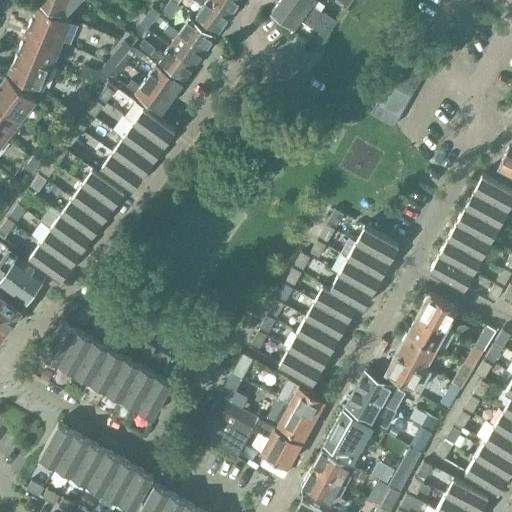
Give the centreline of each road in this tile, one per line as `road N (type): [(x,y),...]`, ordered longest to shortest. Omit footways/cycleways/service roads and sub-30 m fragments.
road 1 (residential): [(1,368),(59,307),(252,48)]
road 2 (residential): [(225,493),(1,368)]
road 3 (residential): [(301,458),(411,269)]
road 4 (residential): [(411,269),(475,154),(468,136),(476,101)]
road 5 (residential): [(476,101),(442,73),(429,45),(457,0)]
